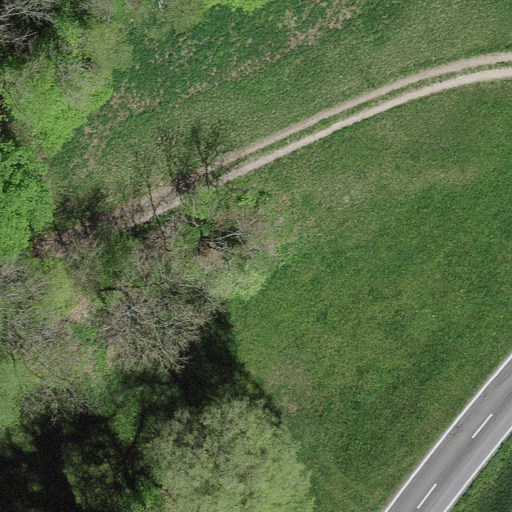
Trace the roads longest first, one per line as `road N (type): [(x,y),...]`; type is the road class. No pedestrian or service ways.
road 1 (track): [(511,69),(344,111),(206,189),(0,276)]
road 2 (tertiary): [(511,394),(414,511)]
